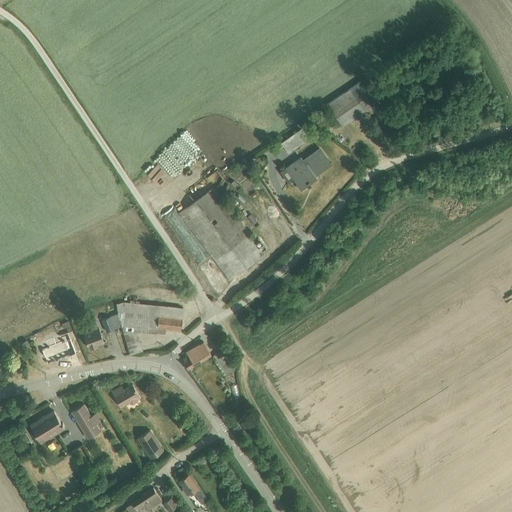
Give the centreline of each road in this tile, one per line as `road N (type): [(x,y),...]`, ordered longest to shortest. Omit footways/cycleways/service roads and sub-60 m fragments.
road 1 (residential): [(218,319),(31,41),(0,14)]
road 2 (residential): [(511,126),(373,172),(250,297),(218,319)]
road 3 (tertiary): [(277,511),(191,386),(168,371)]
road 4 (tertiary): [(168,371),(129,364),(0,396)]
